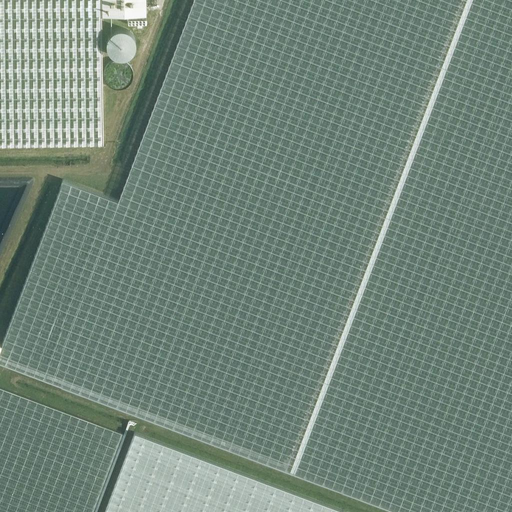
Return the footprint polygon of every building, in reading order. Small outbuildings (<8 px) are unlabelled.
[(0,344),(0,361),(404,511),(511,511),(511,0),(193,0),(118,199),(62,178),(0,344)] [(0,0),(0,144),(102,142),(100,15),(145,14),(145,0),(0,0)] [(123,27),(120,27),(118,27),(115,28),(113,29),(111,31),(109,33),(108,35),(106,37),(106,40),(106,42),(106,45),(106,47),(108,50),(109,52),(111,53),(113,55),(115,56),(118,57),(120,57),(123,57),(125,56),(128,55),(130,53),(132,52),(133,49),(134,47),(135,45),(135,42),(135,39),(134,37),(133,35),(132,33),(130,31),(128,29),(125,28),(123,27)] [(0,511),(91,511),(122,432),(0,386),(0,511)] [(347,511),(134,432),(103,511),(347,511)]
